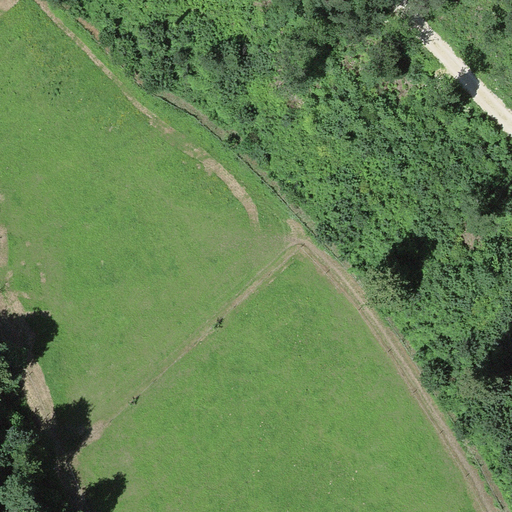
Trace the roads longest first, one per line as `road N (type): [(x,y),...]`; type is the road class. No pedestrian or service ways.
road 1 (track): [(401,0),(511,125)]
road 2 (track): [(62,511),(0,381)]
